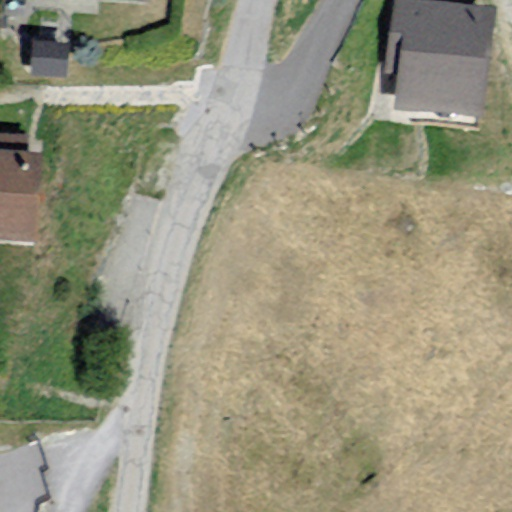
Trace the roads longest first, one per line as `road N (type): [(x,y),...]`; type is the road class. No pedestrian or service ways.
road 1 (residential): [(227,100),(165,285),(130,511)]
road 2 (residential): [(227,100),(289,110),(356,0)]
